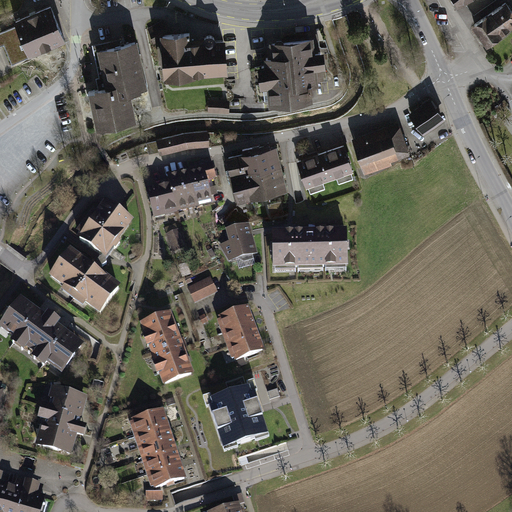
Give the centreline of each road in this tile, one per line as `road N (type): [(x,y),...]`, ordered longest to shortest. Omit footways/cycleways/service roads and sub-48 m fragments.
road 1 (residential): [(445,77),(396,109),(344,124),(133,163),(93,192),(25,272),(0,255)]
road 2 (residential): [(511,327),(387,425),(310,457)]
road 3 (residential): [(262,297),(310,457)]
road 4 (residential): [(77,0),(70,74),(0,128)]
road 5 (residential): [(511,216),(445,77)]
road 6 (tertiary): [(332,0),(249,14),(198,0)]
